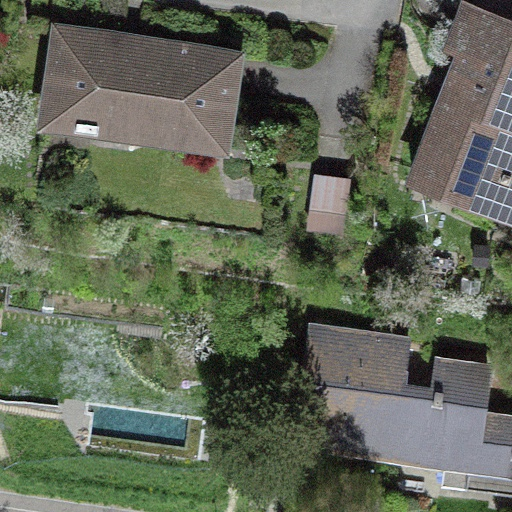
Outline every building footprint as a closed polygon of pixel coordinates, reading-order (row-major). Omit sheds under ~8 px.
[(511,210),(511,38),(461,20),(398,195),(504,233),(511,210)] [(237,65),(42,37),(27,142),(222,170),(237,65)] [(347,195),(308,190),(301,245),(339,250),(347,195)] [(511,439),(479,434),(487,385),(429,376),(424,407),(394,402),(402,355),(302,339),(284,449),(391,467),(438,474),(511,486),(511,439)] [(416,511),(511,511),(511,508),(468,500),(434,496),(438,474),(391,467),(384,494),(417,508),(416,511)] [(379,511),(369,504),(283,491),(279,511),(379,511)]
